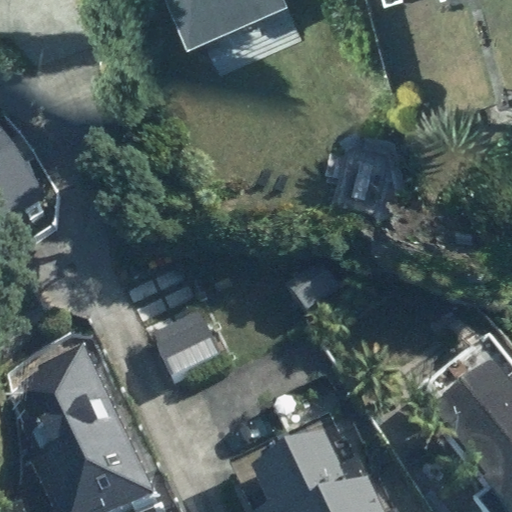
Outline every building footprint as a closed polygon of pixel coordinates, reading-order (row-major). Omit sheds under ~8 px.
[(0,254),(54,216),(0,141),(0,346),(43,316),(0,257),(0,254)] [(316,273),(283,299),(304,326),(337,300),(316,273)] [(511,511),(511,384),(491,356),(409,418),(479,511),(511,511)] [(25,473),(43,511),(151,511),(83,359),(6,394),(24,433),(15,437),(30,470),(25,473)] [(367,511),(330,435),(224,486),(236,511),(367,511)]
